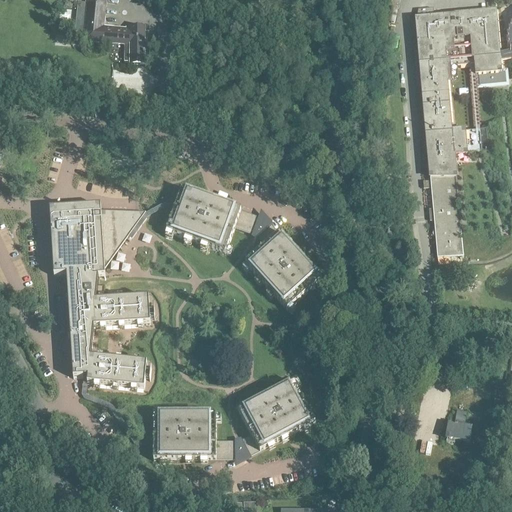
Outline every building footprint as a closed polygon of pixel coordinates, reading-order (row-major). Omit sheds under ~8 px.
[(82,43),(124,46),(130,47),(130,63),(130,66),(145,66),(150,66),(150,55),(149,55),(149,48),(145,47),(146,28),(126,28),(126,30),(113,28),(105,27),(107,0),(86,0),(86,4),(83,33),(82,43)] [(511,24),(511,25),(510,30),(508,30),(509,35),(507,36),(508,40),(506,41),(509,46),(507,47),(510,52),(510,55),(500,58),(496,14),(487,15),(455,18),(434,20),(433,10),(419,11),(416,21),(418,44),(426,136),(430,183),(423,183),(423,190),(431,190),(433,211),(429,211),(430,223),(434,222),(437,259),(437,260),(463,258),(461,230),(456,177),(456,176),(454,155),(466,154),(480,152),(482,152),(488,152),(486,130),(481,130),(478,131),(456,132),(450,70),(452,68),(471,66),(474,66),(475,77),(479,77),(480,87),(506,85),(505,74),(501,74),(500,64),(511,60),(511,24)] [(177,207),(167,234),(173,236),(174,236),(185,240),(186,241),(192,243),(202,247),(209,249),(226,255),(230,256),(230,257),(233,250),(228,248),(235,230),(251,236),(256,238),(265,248),(246,266),(251,271),(258,279),(263,285),(270,292),(274,297),(288,312),(293,307),(321,282),(317,277),(312,271),(300,258),(295,253),(290,247),(285,242),(272,228),(267,222),(262,229),(257,227),(260,219),(259,219),(233,210),(227,207),(219,204),(212,202),(196,196),(189,193),(182,191),(180,198),(177,207)] [(50,211),(54,278),(67,277),(71,334),(71,341),(74,380),(84,379),(88,379),(88,385),(95,386),(100,387),(114,388),(119,389),(132,390),(137,390),(145,391),(146,382),(150,382),(150,383),(152,370),(151,370),(147,370),(147,365),(140,364),(135,364),(121,362),(116,362),(103,360),(98,360),(91,359),(94,329),(101,329),(106,329),(120,328),(124,327),(138,327),(143,326),(151,326),(150,321),(155,320),(155,321),(154,308),(154,309),(150,309),(149,299),(141,300),(137,300),(122,301),(118,301),(104,302),(99,303),(96,303),(99,279),(105,279),(105,271),(107,268),(124,245),(128,239),(146,214),(101,213),(101,208),(90,209),(50,211)] [(57,305),(59,334),(65,334),(63,304),(57,305)] [(154,462),(161,462),(168,462),(186,462),(193,462),(201,462),(208,462),(217,462),(235,462),(236,462),(237,454),(242,454),(244,462),(251,459),(260,454),(268,450),(274,447),(281,443),(288,439),(303,431),(310,428),(315,424),(297,391),(294,384),(276,394),(270,397),(261,402),(255,405),(245,410),(239,414),(251,437),(242,442),(235,443),(217,443),(216,424),(221,424),(221,417),(216,417),(198,417),(191,417),(181,417),(174,417),(161,417),(154,417),(154,443),(154,448),(154,462)] [(507,390),(496,389),(494,403),(505,404),(507,390)] [(325,420),(334,417),(332,411),(323,414),(325,420)] [(456,427),(449,425),(446,440),(470,444),(472,429),(465,428),(467,415),(457,413),(456,427)]
